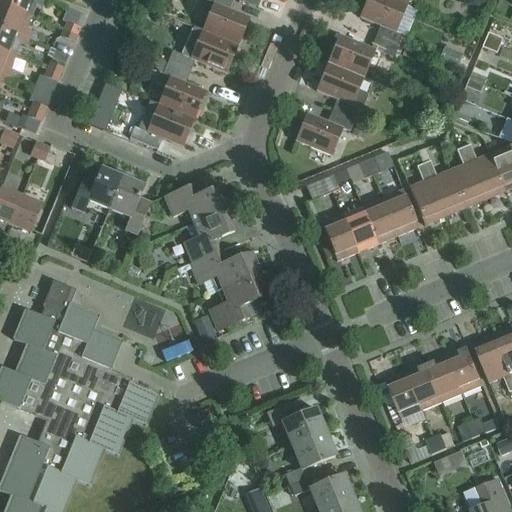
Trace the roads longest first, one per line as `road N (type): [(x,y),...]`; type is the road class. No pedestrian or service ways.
road 1 (residential): [(399,511),(254,145)]
road 2 (residential): [(254,145),(176,172),(52,121),(103,0)]
road 3 (residential): [(254,145),(311,0)]
road 4 (residential): [(373,317),(511,262)]
